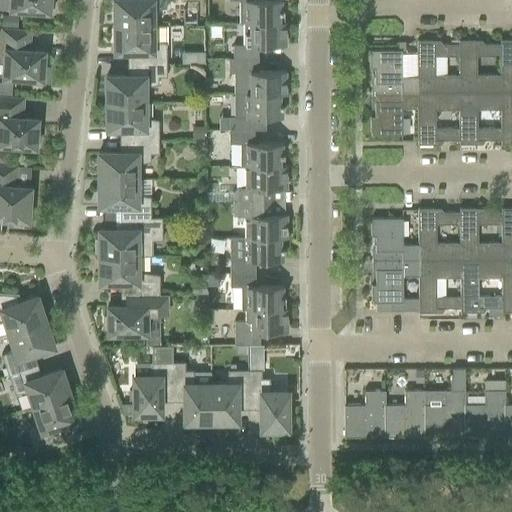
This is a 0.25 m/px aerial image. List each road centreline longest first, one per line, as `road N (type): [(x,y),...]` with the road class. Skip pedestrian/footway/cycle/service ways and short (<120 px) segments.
road 1 (residential): [(106,511),(102,412),(56,256)]
road 2 (residential): [(56,256),(84,0)]
road 3 (residential): [(511,188),(318,184)]
road 4 (residential): [(318,349),(511,347)]
road 5 (residential): [(318,24),(511,24)]
road 6 (residential): [(318,349),(318,184)]
road 7 (residential): [(319,511),(318,349)]
road 8 (residential): [(318,184),(318,24)]
